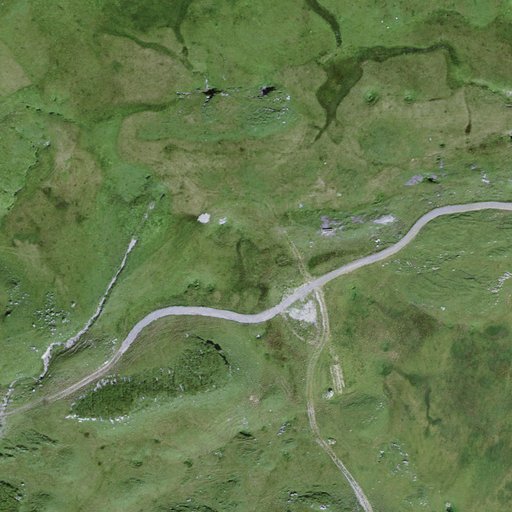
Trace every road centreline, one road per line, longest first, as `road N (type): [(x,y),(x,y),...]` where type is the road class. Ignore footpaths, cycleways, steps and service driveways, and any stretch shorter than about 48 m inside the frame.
road 1 (track): [(0,406),(41,404),(106,368),(141,276),(193,222),(222,205),(269,216),(318,284),(391,250),(443,210),(511,206)]
road 2 (track): [(369,511),(312,425),(310,371),(326,324),(318,284)]
